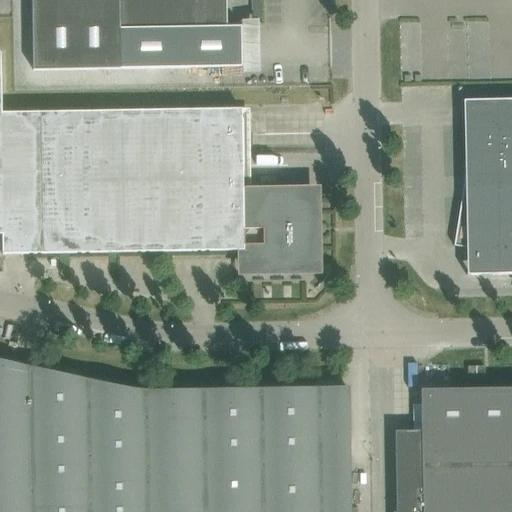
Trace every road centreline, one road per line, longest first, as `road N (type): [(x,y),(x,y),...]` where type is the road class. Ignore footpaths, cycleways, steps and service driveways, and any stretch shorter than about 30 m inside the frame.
road 1 (unclassified): [(372,331),(188,335),(0,294)]
road 2 (unclassified): [(372,331),(365,0)]
road 3 (unclassified): [(511,328),(372,331)]
road 4 (unknown): [(366,57),(301,53),(297,0)]
